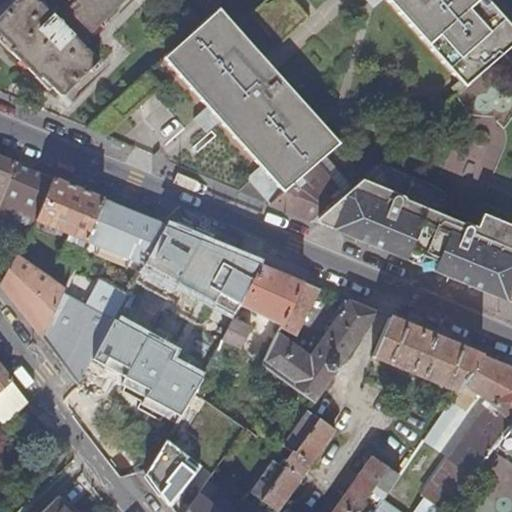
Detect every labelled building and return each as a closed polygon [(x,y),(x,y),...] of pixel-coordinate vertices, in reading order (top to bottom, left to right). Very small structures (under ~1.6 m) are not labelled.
[(16,0),(0,16),(0,34),(12,47),(9,49),(37,78),(41,75),(62,96),(89,69),(92,71),(100,64),(79,43),(122,0),(16,0)] [(267,0),(252,15),(279,46),(309,18),(296,3),(292,6),(288,1),(288,0),(267,0)] [(457,96),(505,54),(511,47),(511,30),(485,0),(372,0),(377,5),(382,0),(386,0),(460,83),(452,90),(457,96)] [(164,58),(208,108),(221,122),(264,170),(320,122),(274,71),(261,83),(250,71),(264,59),(219,9),(164,58)] [(274,71),(264,59),(250,71),(261,83),(274,71)] [(148,72),(111,105),(123,120),(161,86),(148,72)] [(221,122),(208,108),(195,120),(207,134),(221,122)] [(97,124),(106,134),(122,120),(113,110),(97,124)] [(320,122),(264,170),(271,177),(326,128),(320,122)] [(258,187),(273,203),(316,166),(341,145),(326,128),(271,177),(258,187)] [(0,203),(16,165),(0,158),(0,203)] [(348,225),(345,235),(399,257),(407,255),(410,251),(436,262),(436,267),(439,272),(448,277),(495,297),(499,297),(505,295),(509,292),(511,293),(511,236),(478,221),(476,227),(465,222),(461,224),(441,216),(446,201),(443,192),(437,188),(380,163),(341,197),(322,214),(337,221),(348,225)] [(53,181),(16,165),(0,203),(0,214),(31,227),(35,221),(53,181)] [(273,203),(271,205),(313,222),(322,214),(341,197),(316,166),(273,203)] [(252,180),(258,187),(271,177),(264,170),(252,180)] [(102,201),(53,181),(35,221),(69,236),(67,240),(68,248),(74,252),(70,263),(74,266),(85,242),(102,201)] [(165,227),(102,201),(85,242),(143,266),(165,227)] [(478,221),(511,236),(511,219),(509,226),(481,214),(478,221)] [(340,228),(345,235),(348,225),(337,221),(338,224),(340,228)] [(200,241),(165,227),(143,266),(137,279),(147,284),(156,267),(179,279),(200,241)] [(221,249),(200,241),(179,279),(124,380),(135,386),(183,414),(195,394),(223,341),(233,321),(234,319),(194,298),(221,249)] [(1,286),(42,339),(61,296),(64,289),(15,253),(11,267),(1,286)] [(302,283),(262,267),(240,307),(269,321),(264,330),(277,336),(278,335),(281,329),(302,283)] [(319,291),(302,283),(281,329),(295,336),(319,291)] [(42,339),(77,385),(92,359),(127,296),(99,284),(87,308),(61,296),(42,339)] [(278,335),(277,336),(262,366),(315,404),(377,315),(344,301),(329,321),(332,325),(309,358),(278,335)] [(482,358),(389,319),(373,357),(458,392),(482,358)] [(250,329),(233,321),(223,341),(239,350),(250,329)] [(511,369),(482,358),(458,392),(426,439),(434,446),(462,407),(467,411),(475,400),(477,401),(481,397),(486,402),(483,407),(487,410),(424,497),(441,511),(442,511),(507,433),(511,426),(511,369)] [(77,385),(102,418),(116,393),(92,359),(77,385)] [(0,365),(0,395),(13,383),(0,365)] [(135,386),(124,380),(116,393),(127,399),(135,386)] [(13,383),(0,395),(0,432),(30,405),(13,383)] [(102,418),(147,477),(158,457),(121,407),(127,399),(116,393),(102,418)] [(183,414),(176,426),(224,458),(244,429),(195,394),(183,414)] [(277,511),(335,432),(307,413),(290,435),(281,449),(289,456),(279,468),(271,463),(249,494),(274,511),(277,511)] [(270,420),(257,438),(278,453),(281,449),(290,435),(270,420)] [(147,477),(172,509),(178,499),(176,497),(198,469),(166,443),(158,457),(147,477)] [(388,494),(400,476),(372,458),(332,511),(361,511),(366,505),(364,503),(377,486),(388,494)] [(188,511),(203,511),(208,506),(220,486),(210,479),(187,511),(188,511)] [(42,511),(71,511),(57,499),(42,511)] [(396,511),(383,501),(375,511),(396,511)]
